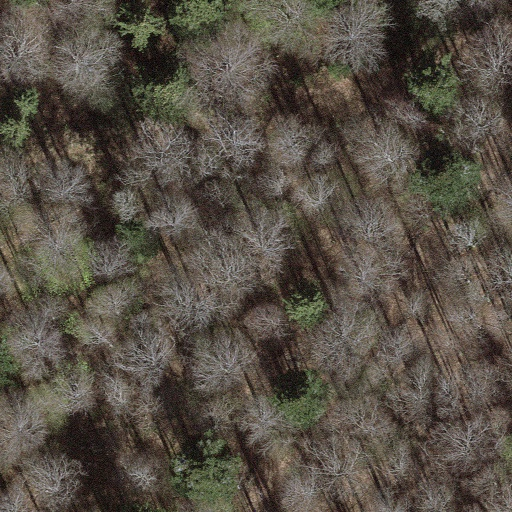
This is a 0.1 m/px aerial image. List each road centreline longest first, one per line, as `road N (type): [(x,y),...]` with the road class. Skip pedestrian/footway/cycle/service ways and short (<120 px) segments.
road 1 (track): [(511,27),(402,76),(142,135),(0,177)]
road 2 (track): [(411,264),(511,134)]
